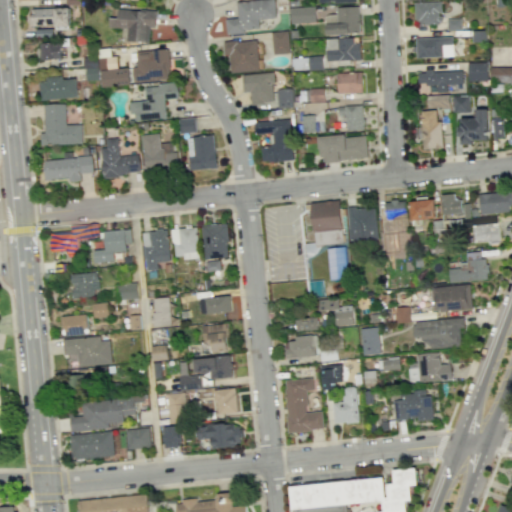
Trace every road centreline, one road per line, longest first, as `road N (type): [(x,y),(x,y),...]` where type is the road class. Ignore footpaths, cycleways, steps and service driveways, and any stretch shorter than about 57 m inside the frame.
road 1 (residential): [(0,486),(511,442)]
road 2 (residential): [(52,511),(0,19)]
road 3 (residential): [(21,215),(511,165)]
road 4 (residential): [(275,511),(246,194)]
road 5 (secondary): [(511,308),(432,511)]
road 6 (residential): [(246,194),(233,127),(210,86),(193,14)]
road 7 (residential): [(397,177),(387,0)]
road 8 (secondary): [(459,511),(511,379)]
